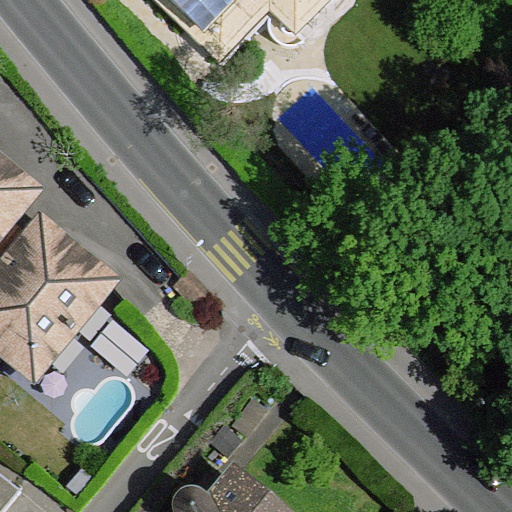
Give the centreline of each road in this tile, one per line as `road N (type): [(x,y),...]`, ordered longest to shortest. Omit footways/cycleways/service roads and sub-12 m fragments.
road 1 (tertiary): [(279,287),(39,0)]
road 2 (tertiary): [(511,511),(279,287)]
road 3 (residential): [(279,287),(95,511)]
